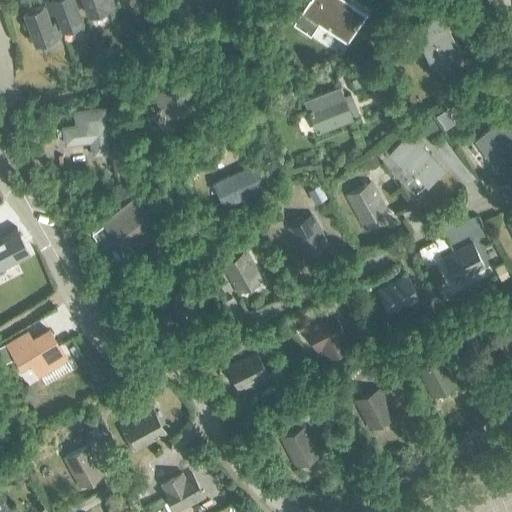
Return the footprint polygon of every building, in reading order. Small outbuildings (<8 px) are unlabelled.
[(45,0),(50,14),(55,12),(62,30),(81,23),(72,0),(45,0)] [(83,0),(89,16),(113,7),(110,0),(83,0)] [(309,0),(302,11),(346,41),(364,15),(342,0),(309,0)] [(431,0),(419,0),(424,10),(434,5),(431,0)] [(235,4),(234,16),(248,18),(249,6),(235,4)] [(24,12),(35,44),(60,35),(55,22),(49,24),(43,6),(24,12)] [(413,29),(431,65),(457,52),(439,16),(413,29)] [(378,69),(351,79),(354,87),(381,77),(378,69)] [(155,94),(163,117),(193,106),(185,84),(155,94)] [(304,99),(317,131),(350,118),(358,115),(349,93),(341,96),(337,85),(304,99)] [(475,95),(463,104),(470,113),(482,105),(475,95)] [(447,105),(437,112),(446,125),(456,118),(447,105)] [(75,124),(62,126),(64,144),(89,141),(91,155),(109,153),(105,107),(74,110),(75,124)] [(430,115),(420,122),(426,133),(437,126),(430,115)] [(511,129),(502,116),(474,138),(494,165),(511,151),(511,129)] [(228,142),(238,150),(247,137),(237,130),(228,142)] [(390,152),(402,163),(404,161),(426,183),(441,168),(419,145),(422,143),(411,131),(390,152)] [(374,152),(365,157),(370,167),(379,162),(374,152)] [(243,170),(214,183),(224,205),(253,192),(266,186),(256,164),(243,170)] [(123,177),(111,185),(118,196),(130,188),(123,177)] [(347,195),(361,221),(369,217),(384,208),(369,182),(347,195)] [(318,185),(308,191),(314,202),(325,196),(318,185)] [(107,229),(122,248),(135,238),(139,243),(159,229),(138,201),(130,208),(132,210),(107,229)] [(287,226),(303,256),(327,243),(311,214),(287,226)] [(14,228),(0,235),(0,263),(2,268),(28,255),(14,229),(14,228)] [(443,256),(454,279),(481,265),(469,242),(443,256)] [(212,251),(202,257),(207,266),(218,260),(212,251)] [(221,264),(236,291),(259,278),(245,252),(221,264)] [(502,263),(494,267),(500,279),(508,275),(502,263)] [(415,299),(404,276),(377,289),(389,312),(415,299)] [(163,295),(180,325),(203,311),(195,295),(194,295),(187,283),(185,284),(185,283),(163,295)] [(432,297),(422,301),(427,311),(437,306),(432,297)] [(321,347),(325,359),(347,348),(340,337),(342,336),(331,313),(304,326),(316,349),(321,347)] [(480,336),(493,363),(511,353),(511,342),(503,324),(480,336)] [(27,332),(7,344),(15,358),(20,365),(29,360),(37,373),(64,356),(48,330),(32,340),(27,332)] [(364,331),(354,336),(359,347),(369,342),(364,331)] [(7,344),(0,348),(0,355),(5,364),(15,358),(7,344)] [(227,365),(239,388),(266,375),(254,351),(227,365)] [(417,368),(431,394),(454,383),(441,356),(417,368)] [(384,358),(374,363),(379,373),(389,369),(384,358)] [(354,400),(368,426),(391,414),(377,388),(354,400)] [(118,427),(131,451),(164,432),(151,409),(118,427)] [(102,418),(94,422),(102,438),(110,435),(102,418)] [(94,425),(85,429),(90,440),(98,436),(94,425)] [(281,437),(295,464),(317,452),(304,426),(281,437)] [(62,457),(78,486),(101,474),(85,445),(62,457)] [(195,446),(184,452),(190,464),(201,458),(195,446)] [(24,464),(11,469),(16,480),(28,475),(24,464)] [(162,488),(161,489),(173,511),(203,496),(191,473),(183,477),(180,472),(159,483),(162,488)] [(0,511),(9,511),(0,494),(0,511)]
